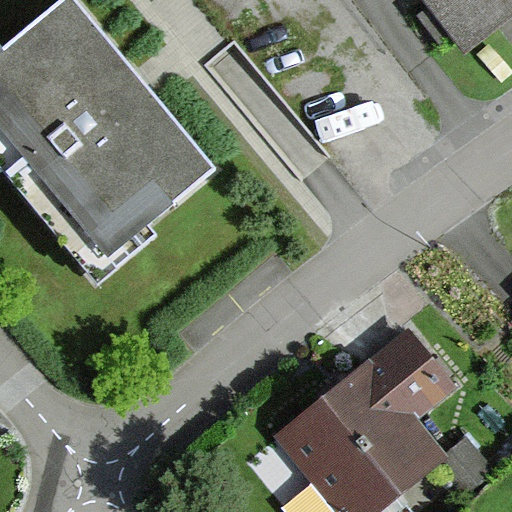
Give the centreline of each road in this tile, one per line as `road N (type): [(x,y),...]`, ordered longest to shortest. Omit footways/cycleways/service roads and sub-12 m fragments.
road 1 (residential): [(92,484),(296,294),(511,142)]
road 2 (residential): [(92,484),(0,376)]
